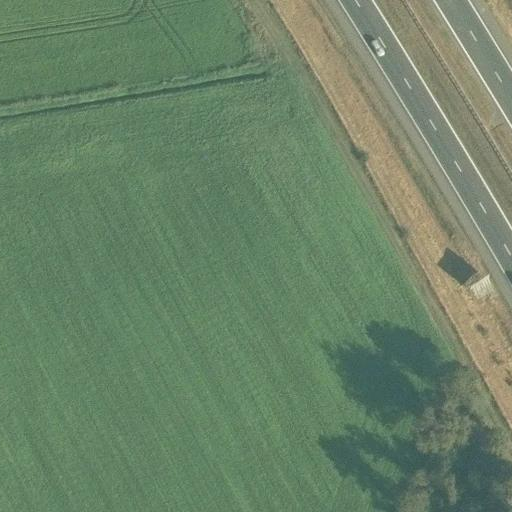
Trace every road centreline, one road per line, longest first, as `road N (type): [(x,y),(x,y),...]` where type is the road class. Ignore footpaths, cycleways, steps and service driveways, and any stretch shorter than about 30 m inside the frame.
road 1 (track): [(251,0),(299,69),(511,456)]
road 2 (motorway): [(348,0),(511,263)]
road 3 (motorway): [(511,109),(444,0)]
